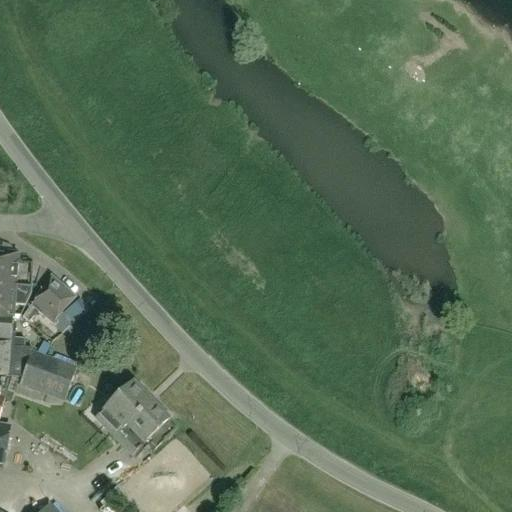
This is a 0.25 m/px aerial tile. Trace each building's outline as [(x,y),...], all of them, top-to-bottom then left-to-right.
[(0,254),(0,320),(12,321),(18,322),(30,296),(31,278),(32,266),(16,265),(17,256),(10,255),(0,254)] [(51,277),(31,307),(22,319),(29,325),(38,314),(63,336),(74,324),(88,312),(78,301),(65,314),(64,313),(75,299),(51,277)] [(0,377),(8,378),(8,377),(22,380),(19,387),(63,403),(76,369),(24,350),(24,341),(14,340),(15,326),(12,326),(12,321),(0,320),(0,377)] [(168,422),(135,385),(133,383),(95,419),(130,457),(144,444),(152,452),(174,430),(167,423),(168,422)] [(0,427),(0,464),(3,465),(9,429),(0,427)] [(111,462),(112,474),(129,473),(128,461),(111,462)]
